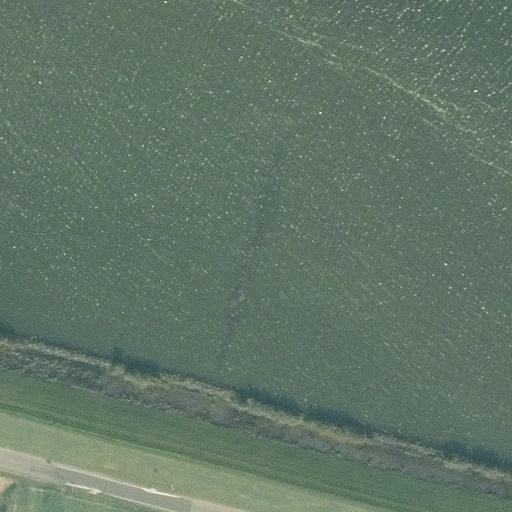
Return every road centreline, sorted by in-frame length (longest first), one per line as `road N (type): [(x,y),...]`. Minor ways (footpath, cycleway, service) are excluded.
road 1 (track): [(0,408),(394,511)]
road 2 (tertiary): [(203,511),(0,458)]
